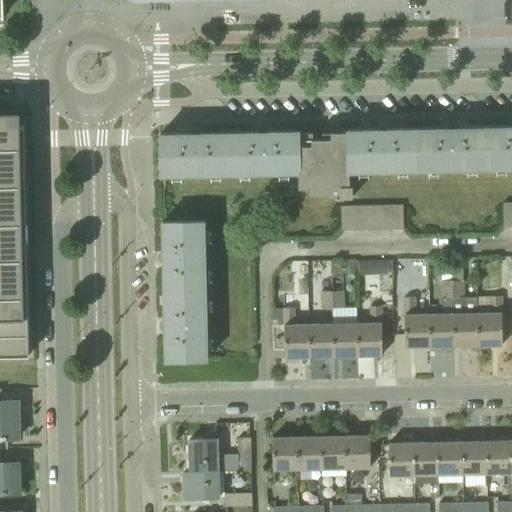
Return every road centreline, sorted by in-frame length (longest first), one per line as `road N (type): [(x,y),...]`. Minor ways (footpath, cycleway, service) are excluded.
road 1 (residential): [(183,65),(205,93),(511,88)]
road 2 (residential): [(94,190),(58,215),(68,511)]
road 3 (tertiary): [(511,60),(183,65)]
road 4 (tertiary): [(102,511),(94,190)]
road 5 (residential): [(261,396),(511,393)]
road 6 (residential): [(130,403),(132,205),(94,173)]
road 7 (unclassified): [(130,403),(261,396)]
